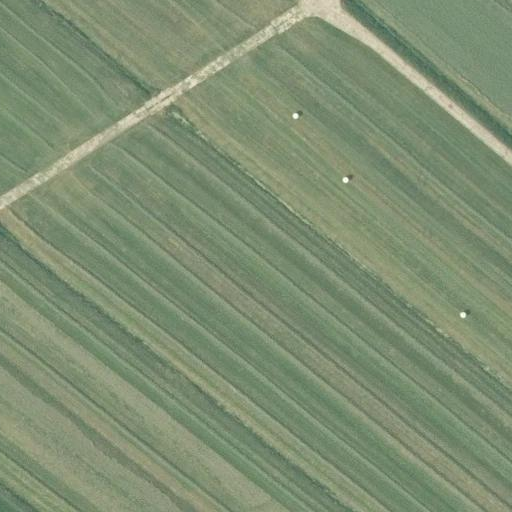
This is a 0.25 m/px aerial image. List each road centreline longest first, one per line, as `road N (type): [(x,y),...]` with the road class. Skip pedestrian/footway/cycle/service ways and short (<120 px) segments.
road 1 (track): [(0,200),(325,0)]
road 2 (track): [(511,161),(330,0)]
